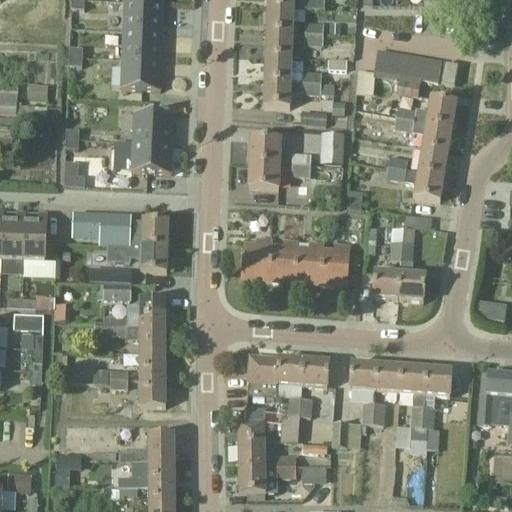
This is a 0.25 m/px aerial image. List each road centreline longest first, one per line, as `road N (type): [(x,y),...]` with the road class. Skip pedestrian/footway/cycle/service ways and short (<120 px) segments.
road 1 (residential): [(448,347),(209,331)]
road 2 (residential): [(448,347),(476,172),(511,149)]
road 3 (residential): [(210,207),(218,0)]
road 4 (residential): [(210,207),(25,198)]
road 5 (residential): [(206,511),(209,331)]
road 6 (residential): [(365,39),(511,54)]
road 7 (residential): [(209,331),(210,207)]
